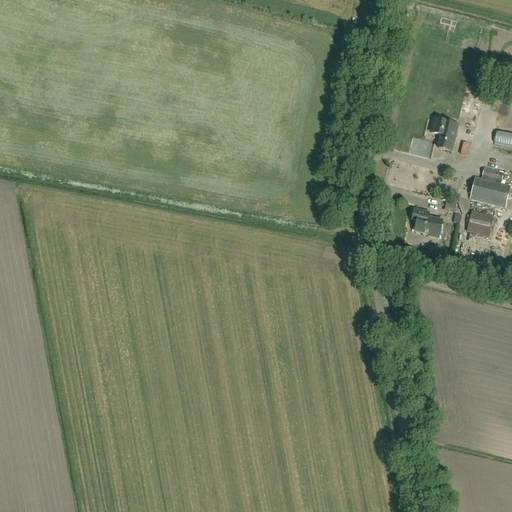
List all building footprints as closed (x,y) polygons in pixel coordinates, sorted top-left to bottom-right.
[(511,102),(503,101),(501,115),(511,116),(511,102)] [(463,106),(461,117),(481,119),(482,109),(463,106)] [(437,149),(450,152),(456,126),(433,120),(430,133),(440,136),(437,149)] [(511,145),(511,137),(499,135),(498,143),(511,145)] [(510,187),(501,185),(504,175),(484,170),(482,180),(476,179),(470,200),(505,209),(510,187)] [(429,214),(414,210),(412,220),(417,221),(414,232),(429,236),(429,238),(438,240),(442,222),(428,219),(429,214)] [(493,218),(473,212),(468,233),(488,238),(493,218)]
